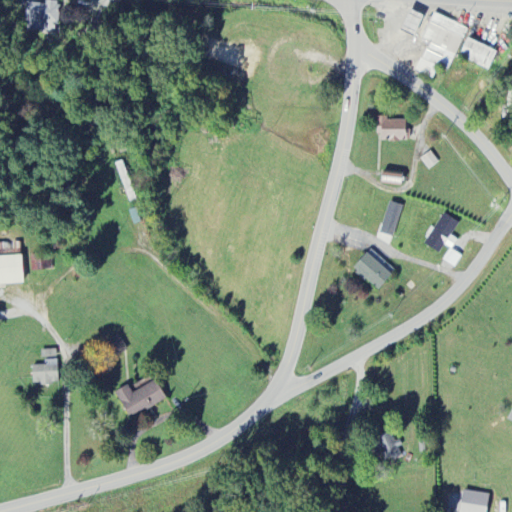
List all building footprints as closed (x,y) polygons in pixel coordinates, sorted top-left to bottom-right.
[(26,3),(25,31),(56,32),(57,4),(26,3)] [(416,72),(434,79),(438,69),(448,73),(467,28),(433,14),(422,39),(429,42),(416,72)] [(460,58),(489,71),(497,52),(468,39),(460,58)] [(407,140),(407,121),(387,121),(386,117),(376,118),(377,141),(407,140)] [(401,186),(402,176),(383,174),(382,184),(401,186)] [(393,239),(403,207),(389,203),(379,234),(393,239)] [(439,255),(445,246),(450,249),(443,262),(455,269),(462,257),(452,251),(457,241),(451,237),(459,224),(443,214),(424,246),(439,255)] [(377,292),(394,274),(369,252),(353,270),(377,292)] [(22,256),(0,257),(0,286),(23,285),(22,256)] [(31,258),(32,272),(50,271),(49,257),(31,258)] [(106,344),(115,358),(127,350),(118,336),(106,344)] [(41,352),(41,359),(56,359),(56,351),(41,352)] [(32,386),(55,386),(56,361),(44,361),(44,367),(32,367),(32,386)] [(128,387),(115,394),(130,420),(166,400),(155,381),(132,394),(128,387)] [(403,456),(397,442),(395,443),(391,433),(373,440),(382,464),(403,456)] [(460,511),(487,511),(490,495),(463,492),(460,511)]
